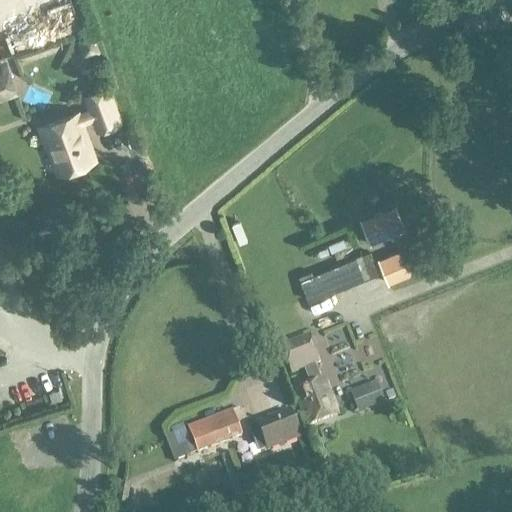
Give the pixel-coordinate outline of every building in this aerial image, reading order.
[(77,0),(73,0),(61,4),(65,17),(81,12),(77,0)] [(77,41),(80,51),(90,56),(101,53),(94,36),(77,41)] [(3,65),(0,66),(0,100),(13,95),(3,65)] [(86,110),(75,115),(79,127),(91,122),(96,133),(123,123),(110,87),(82,98),(86,110)] [(79,127),(75,115),(41,128),(58,172),(92,159),(79,127)] [(395,206),(360,221),(370,245),(405,230),(395,206)] [(337,247),(348,243),(342,226),(320,235),(324,244),(334,240),(337,247)] [(416,245),(379,260),(388,284),(433,265),(423,242),(416,245)] [(363,255),(312,276),(300,281),(309,301),(320,297),(371,276),(363,255)] [(290,373),(302,368),(310,388),(290,395),(302,427),(337,415),(327,385),(326,382),(321,384),(314,364),(316,363),(306,337),(280,348),(290,373)] [(375,383),(350,392),(358,414),(383,405),(375,383)] [(192,442),(197,454),(242,437),(232,411),(187,428),(191,439),(192,442)] [(257,426),(249,429),(259,453),(267,450),(299,438),(289,413),(257,425),(257,426)] [(255,474),(239,480),(245,496),(261,490),(255,474)] [(117,506),(126,508),(130,488),(121,486),(117,506)] [(277,511),(274,498),(241,508),(242,511),(277,511)]
